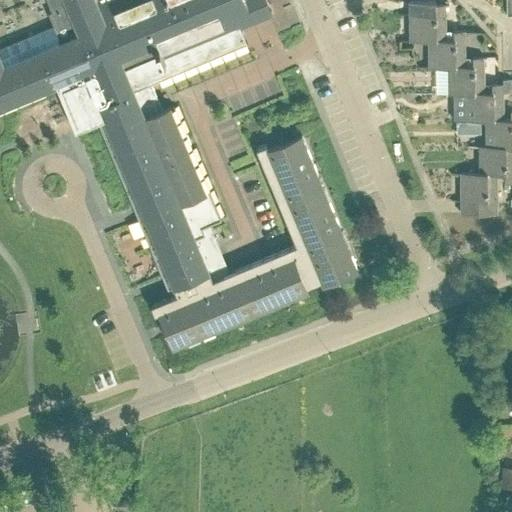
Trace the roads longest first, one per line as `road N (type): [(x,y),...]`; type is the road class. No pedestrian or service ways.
road 1 (unclassified): [(0,459),(435,298)]
road 2 (residential): [(435,298),(331,41)]
road 3 (residential): [(229,200),(201,121),(211,88),(331,41)]
